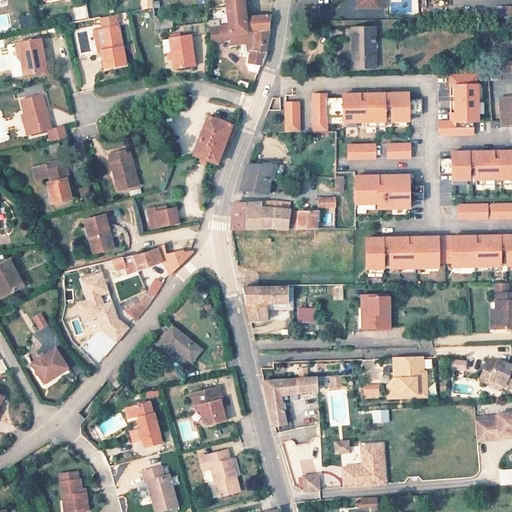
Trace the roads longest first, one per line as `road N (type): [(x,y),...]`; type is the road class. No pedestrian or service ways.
road 1 (unclassified): [(0,460),(60,420),(194,267),(218,253)]
road 2 (tertiary): [(287,511),(218,253)]
road 3 (tertiary): [(218,253),(217,225),(274,59),(281,0)]
road 4 (unknown): [(388,356),(248,364)]
road 5 (unknown): [(385,224),(511,224)]
